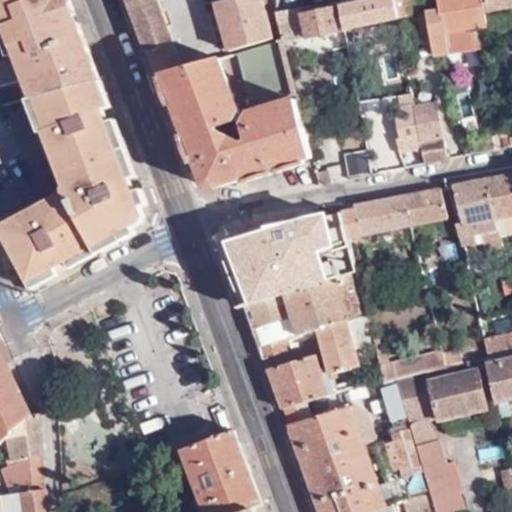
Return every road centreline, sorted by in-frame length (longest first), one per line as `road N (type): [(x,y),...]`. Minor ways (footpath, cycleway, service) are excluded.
road 1 (residential): [(511,160),(189,232)]
road 2 (secondary): [(189,232),(292,511)]
road 3 (secondary): [(101,0),(189,232)]
road 4 (residential): [(14,320),(189,232)]
